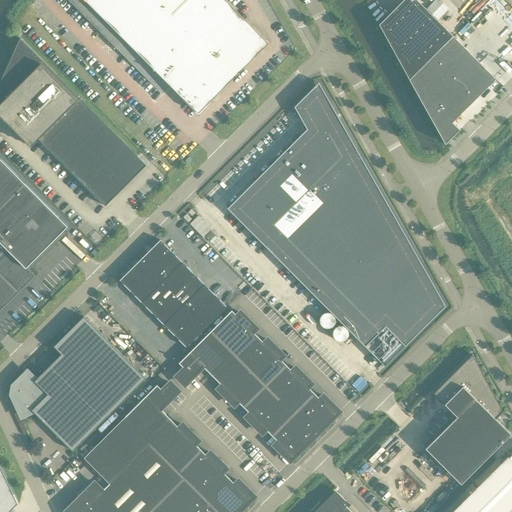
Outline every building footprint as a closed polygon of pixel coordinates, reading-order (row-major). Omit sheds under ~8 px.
[(84,0),(198,114),(269,44),(225,0),(84,0)] [(379,25),(409,80),(453,36),(416,0),(403,0),(379,25)] [(459,42),(453,36),(409,80),(414,87),(445,144),(460,130),(452,122),(496,79),(459,42)] [(39,139),(97,198),(138,157),(21,39),(0,85),(0,100),(2,102),(0,104),(0,116),(31,147),(39,139)] [(385,366),(445,306),(319,83),(294,107),(307,129),(228,209),(385,366)] [(0,310),(35,276),(27,268),(68,227),(0,158),(0,310)] [(511,158),(474,196),(511,262),(511,158)] [(187,214),(183,217),(188,223),(192,219),(187,214)] [(186,347),(227,307),(160,240),(120,280),(186,347)] [(241,313),(237,316),(232,311),(179,363),(184,369),(177,376),(185,385),(203,367),(222,386),(218,389),(234,405),(238,402),(250,414),(246,417),(262,433),(266,430),(278,442),(274,445),(290,461),(340,412),(324,396),(320,399),(308,387),(312,384),(296,368),(292,371),(280,359),(284,356),(268,340),(264,343),(253,332),(257,329),(241,313)] [(109,415),(146,379),(84,317),(54,347),(62,354),(55,361),(35,381),(27,373),(14,386),(13,395),(22,415),(32,411),(70,448),(73,451),(76,448),(109,415)] [(504,411),(503,410),(503,411),(472,354),(433,393),(457,417),(426,450),(461,484),(511,434),(496,419),(504,411)] [(239,511),(255,497),(239,481),(235,484),(223,472),(227,469),(211,453),(207,456),(195,444),(199,441),(183,425),(179,428),(161,409),(179,391),(170,383),(162,390),(157,385),(125,417),(151,442),(112,481),(102,490),(95,483),(67,511),(239,511)] [(511,453),(501,464),(500,464),(452,511),(510,511),(511,510),(511,453)] [(0,511),(9,511),(18,504),(0,465),(0,511)] [(314,511),(352,511),(347,507),(346,507),(333,493),(314,511)]
